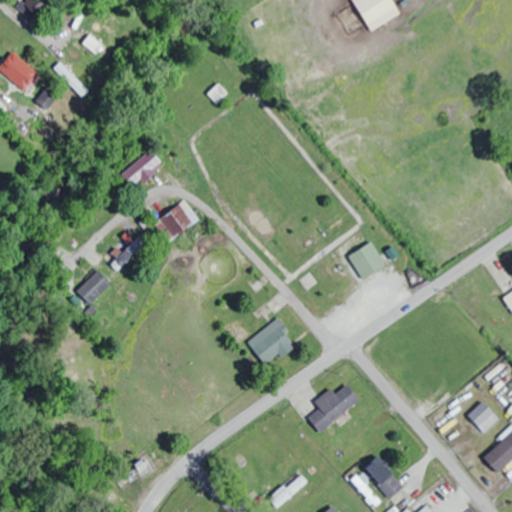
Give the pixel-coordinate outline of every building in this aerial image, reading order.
[(400,14),(392,0),(353,0),(371,30),(400,14)] [(95,53),(101,45),(88,35),(82,44),(95,53)] [(0,69),(25,93),(41,77),(13,50),(0,64),(0,69)] [(82,96),(89,89),(58,64),(51,71),(82,96)] [(227,93),(217,82),(206,93),(217,104),(227,93)] [(124,175),(141,180),(147,160),(130,155),(124,175)] [(169,243),(199,220),(184,200),(154,222),(169,243)] [(108,262),(117,271),(146,241),(137,233),(108,262)] [(362,279),(396,259),(390,248),(379,255),(372,242),(348,255),(362,279)] [(89,305),(111,286),(97,270),(75,289),(89,305)] [(248,337),(263,365),(296,349),(282,320),(248,337)] [(331,388),(315,402),(319,407),(309,416),(322,431),(360,399),(346,383),(335,393),(331,388)] [(467,414),(483,432),(499,418),(482,400),(467,414)] [(511,430),(484,457),(498,472),(511,458),(511,430)] [(390,498),(404,487),(379,455),(365,466),(390,498)] [(136,467),(141,475),(152,468),(146,460),(136,467)] [(277,508),(308,481),(299,471),(269,498),(277,508)] [(352,478),(373,507),(380,502),(359,473),(352,478)]
